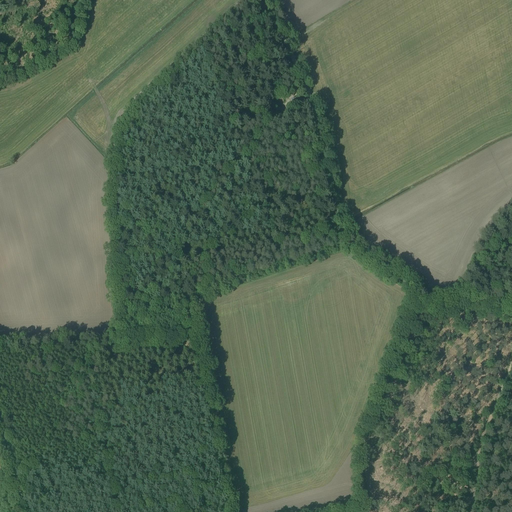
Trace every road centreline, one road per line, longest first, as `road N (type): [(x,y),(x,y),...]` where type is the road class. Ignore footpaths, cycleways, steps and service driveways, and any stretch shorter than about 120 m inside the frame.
road 1 (track): [(511,306),(431,297),(360,249),(340,223),(306,89),(265,0)]
road 2 (track): [(472,511),(481,442),(511,350)]
